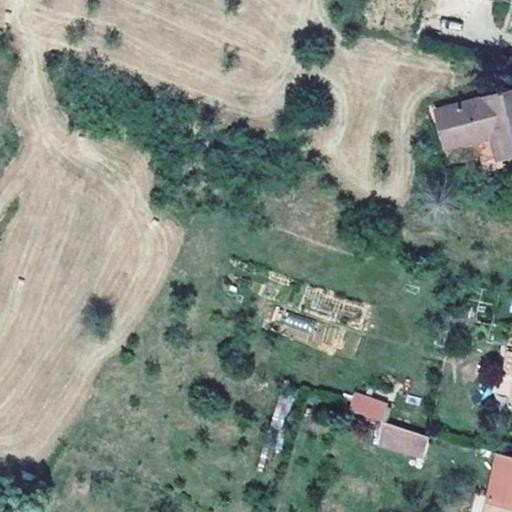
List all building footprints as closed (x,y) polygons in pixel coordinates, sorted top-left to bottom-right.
[(511,153),(511,90),(438,111),(448,146),(494,134),(500,157),(511,153)] [(500,157),(494,134),(448,146),(438,111),(430,113),(439,148),(445,171),(453,169),(468,165),(500,157)] [(503,167),(500,157),(468,165),(470,176),(503,167)] [(282,335),(308,340),(312,321),(286,317),(282,335)] [(382,423),(389,403),(354,391),(347,410),(382,423)] [(375,445),(421,460),(429,437),(383,422),(375,445)] [(511,511),(511,456),(499,453),(486,511),(511,511)]
